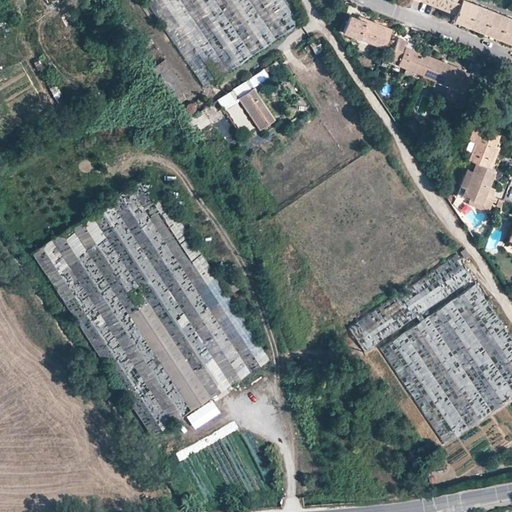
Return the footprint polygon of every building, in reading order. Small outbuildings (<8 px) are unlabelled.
[(422,0),(439,7),(454,13),(459,0),(422,0)] [(470,16),(476,3),(468,0),(459,0),(454,13),(452,18),(467,24),(470,16)] [(483,31),(492,9),(476,3),(470,16),(467,24),(483,31)] [(452,18),(454,13),(439,7),(437,12),(452,18)] [(498,37),(507,15),(492,9),(483,31),(498,37)] [(359,38),(366,20),(350,14),(343,32),(359,38)] [(511,42),(511,17),(507,15),(498,37),(511,42)] [(379,23),(374,22),(367,19),(366,20),(359,38),(384,48),(391,29),(379,23)] [(405,46),(407,42),(407,41),(398,37),(390,58),(399,61),(405,46)] [(432,57),(413,49),(405,46),(399,61),(398,64),(422,74),(421,75),(424,76),(432,57)] [(455,88),(463,70),(463,69),(432,57),(424,76),(455,88)] [(150,69),(170,97),(184,87),(164,59),(150,69)] [(373,84),(379,86),(386,68),(380,66),(373,84)] [(237,94),(267,74),(262,67),(232,86),(237,94)] [(463,70),(455,88),(454,90),(463,93),(471,73),(463,70)] [(252,85),(238,95),(259,127),(274,117),(252,85)] [(217,97),(225,108),(239,97),(231,87),(217,97)] [(194,113),(193,111),(191,111),(190,111),(188,111),(186,110),(185,108),(185,106),(186,104),(186,103),(188,102),(189,101),(191,101),(193,102),(185,90),(173,99),(186,120),(194,113)] [(409,118),(406,126),(414,129),(417,124),(415,119),(409,118)] [(474,140),(467,158),(475,161),(490,167),(498,146),(495,144),(500,134),(474,124),(468,138),(474,140)] [(393,138),(391,135),(382,140),(384,144),(393,138)] [(495,169),(490,167),(475,161),(471,170),(467,168),(460,184),(464,186),(462,194),(468,197),(481,203),(482,200),(493,205),(496,199),(491,197),(494,189),(488,186),(495,169)] [(481,203),(468,197),(465,203),(490,213),(493,205),(482,200),(481,203)] [(90,213),(71,228),(86,247),(95,240),(94,238),(104,230),(90,213)] [(264,230),(273,225),(269,220),(261,225),(264,230)] [(255,223),(252,226),(257,235),(261,232),(255,223)] [(459,252),(464,259),(469,256),(465,248),(459,252)] [(219,275),(230,293),(242,286),(230,267),(219,275)] [(223,354),(175,380),(190,408),(212,395),(209,390),(218,385),(218,386),(268,359),(253,331),(221,349),(223,354)] [(212,397),(185,413),(193,427),(220,411),(212,397)] [(347,432),(353,428),(347,419),(341,423),(347,432)] [(435,478),(451,468),(440,452),(425,462),(435,478)]
